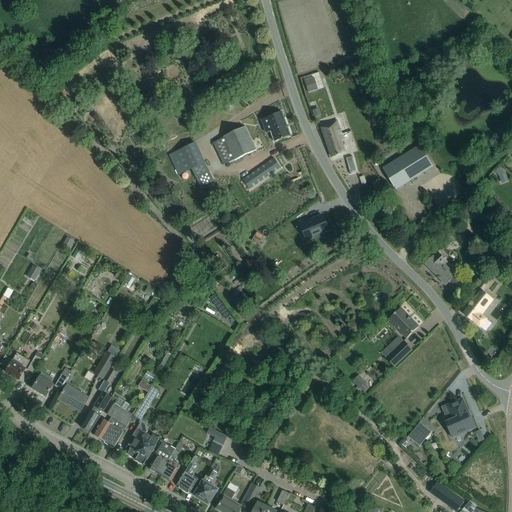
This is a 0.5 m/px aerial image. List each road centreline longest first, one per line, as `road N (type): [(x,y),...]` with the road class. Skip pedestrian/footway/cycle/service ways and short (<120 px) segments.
road 1 (unclassified): [(511,392),(479,373),(449,318),(330,174),(298,110),(266,0)]
road 2 (residential): [(0,407),(135,484)]
road 3 (secondary): [(129,498),(0,433)]
